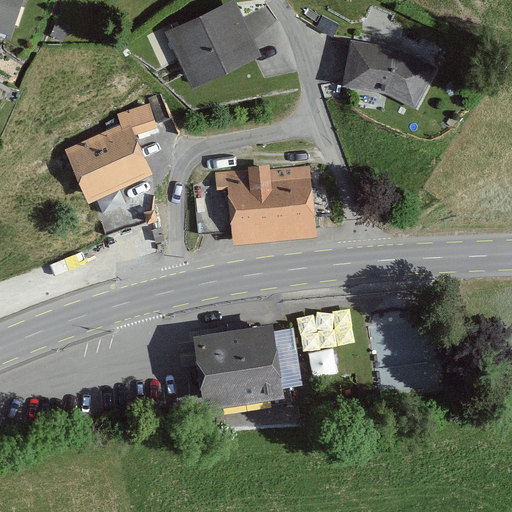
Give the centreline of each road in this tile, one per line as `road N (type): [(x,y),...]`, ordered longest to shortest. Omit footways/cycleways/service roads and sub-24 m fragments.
road 1 (track): [(0,449),(329,434),(511,403)]
road 2 (residential): [(319,125),(187,157),(174,215),(181,289)]
road 3 (secondary): [(0,348),(181,289)]
road 4 (secondary): [(181,289),(368,260)]
road 5 (residential): [(368,260),(319,125)]
road 6 (secondary): [(368,260),(511,254)]
road 7 (residential): [(319,125),(261,0)]
